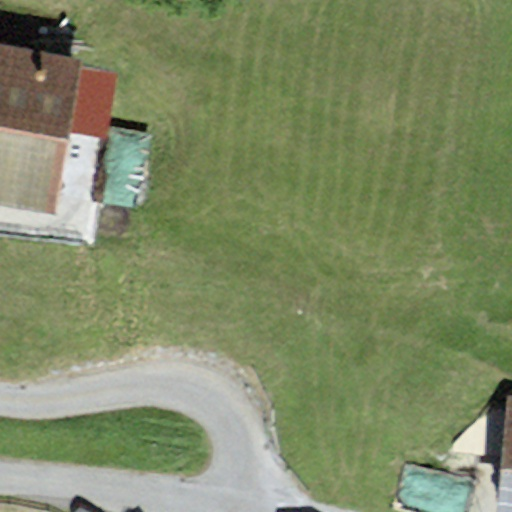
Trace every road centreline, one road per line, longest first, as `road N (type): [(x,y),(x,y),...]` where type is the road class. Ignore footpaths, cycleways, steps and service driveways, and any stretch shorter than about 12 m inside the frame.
road 1 (unclassified): [(0,398),(26,403),(137,385),(187,387),(224,409),(236,440),(231,475)]
road 2 (unclassified): [(0,475),(168,501),(207,498),(231,475)]
